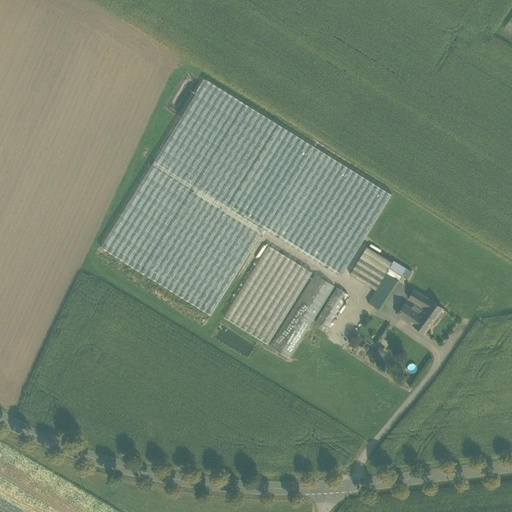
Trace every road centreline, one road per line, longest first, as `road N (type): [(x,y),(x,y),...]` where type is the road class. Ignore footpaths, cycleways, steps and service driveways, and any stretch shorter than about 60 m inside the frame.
road 1 (tertiary): [(0,416),(170,475),(327,484)]
road 2 (track): [(353,483),(353,466),(464,320)]
road 3 (tertiary): [(327,484),(511,464)]
